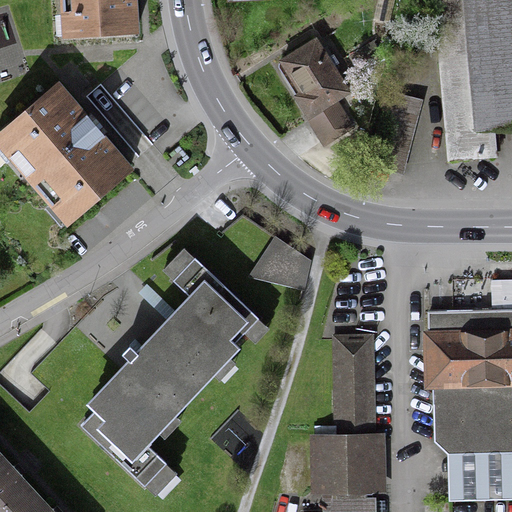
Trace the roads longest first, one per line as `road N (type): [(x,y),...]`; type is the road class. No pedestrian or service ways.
road 1 (residential): [(252,148),(115,252),(0,320)]
road 2 (primary): [(252,148),(290,183),(352,215),(511,226)]
road 3 (primary): [(184,0),(203,71),(252,148)]
